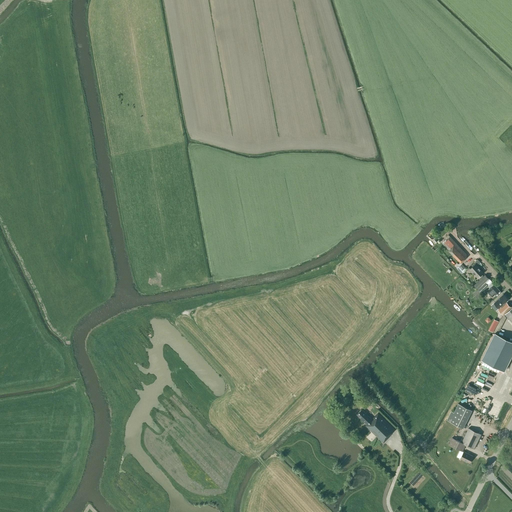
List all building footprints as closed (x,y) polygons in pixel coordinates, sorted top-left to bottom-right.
[(461,263),(466,258),(466,254),(450,237),(446,240),(446,239),(443,243),(449,249),(448,250),(461,263)] [(478,277),(483,273),(475,264),(470,269),(478,277)] [(485,275),(474,285),(478,289),(485,282),(489,279),(485,275)] [(478,289),(481,292),(488,285),(486,283),(478,289)] [(497,296),(501,292),(500,290),(494,284),(487,290),(492,297),(495,294),(497,296)] [(503,294),(494,302),(499,307),(501,305),(502,306),(498,310),(502,315),(511,307),(506,302),(505,303),(504,302),(508,299),(503,294)] [(494,319),(488,330),(490,331),(493,332),(499,322),(495,320),(494,319)] [(497,368),(496,370),(503,373),(511,354),(511,341),(495,333),(481,360),(497,368)] [(454,409),(451,408),(447,418),(464,425),(472,406),(458,400),(454,409)] [(372,419),(362,409),(356,414),(367,424),(366,425),(384,443),(394,433),(394,432),(397,429),(379,412),(372,419)] [(474,449),(481,434),(468,428),(461,442),(452,438),(449,444),(462,451),(465,444),(474,449)] [(460,458),(470,463),(473,456),(464,451),(460,458)]
